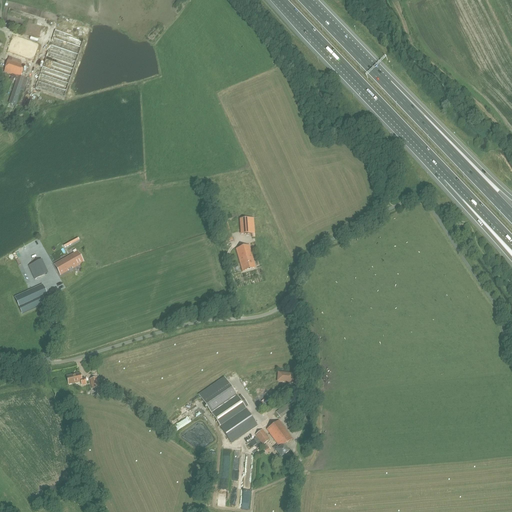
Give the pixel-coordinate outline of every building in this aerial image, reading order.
[(63,98),(88,25),(60,16),(35,88),(63,98)] [(25,65),(8,59),(4,71),(11,74),(21,77),(25,65)] [(25,78),(16,76),(15,81),(9,103),(16,105),(21,90),(25,78)] [(256,217),(241,218),(242,234),(254,234),(254,238),(257,238),(256,217)] [(79,240),(78,238),(66,244),(67,247),(79,240)] [(236,249),(243,272),(255,268),(249,246),(236,249)] [(60,275),(84,262),(77,251),(54,265),(60,275)] [(34,280),(48,273),(42,260),(28,266),(34,280)] [(55,290),(49,281),(23,295),(32,311),(53,299),(49,293),(55,290)] [(281,346),(285,354),(288,352),(287,349),(291,347),(289,343),(281,346)] [(80,374),(67,376),(69,384),(81,381),(82,385),(86,384),(84,378),(81,379),(80,374)] [(303,375),(295,375),(294,384),(303,385),(303,375)] [(214,416),(239,399),(224,377),(199,394),(214,416)] [(92,389),(99,387),(97,378),(90,380),(92,389)] [(242,397),(239,399),(214,416),(219,426),(245,408),(248,406),(242,397)] [(280,418),(298,405),(294,399),(276,412),(280,418)] [(219,426),(231,443),(257,425),(245,408),(219,426)] [(281,457),(288,452),(284,445),(292,439),(279,421),(267,430),(277,444),(277,445),(273,448),(275,451),(276,450),(281,457)] [(270,440),(262,430),(255,435),(263,445),(270,440)]
